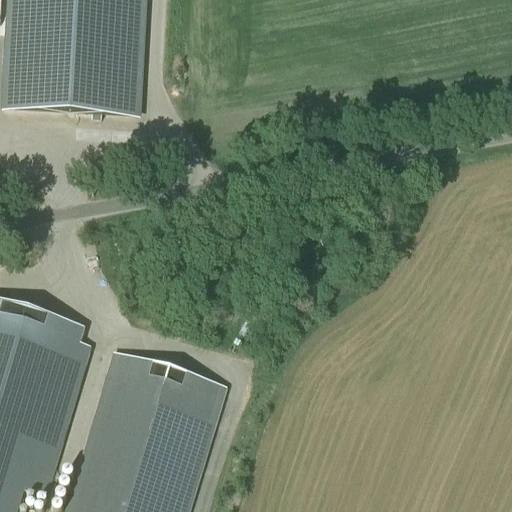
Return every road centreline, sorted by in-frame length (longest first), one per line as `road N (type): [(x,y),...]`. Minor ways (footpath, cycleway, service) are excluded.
road 1 (unclassified): [(0,227),(511,134)]
road 2 (unknown): [(197,190),(173,110),(171,0)]
